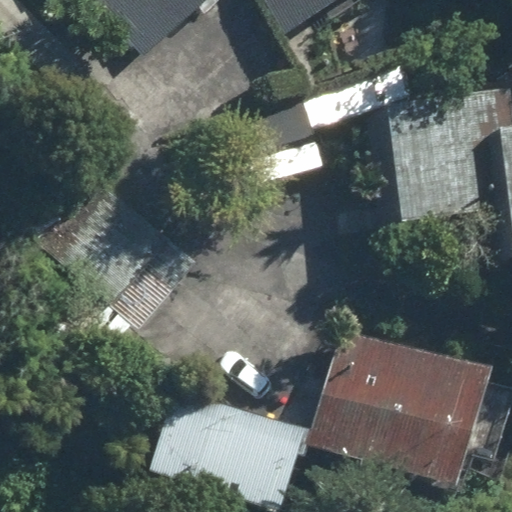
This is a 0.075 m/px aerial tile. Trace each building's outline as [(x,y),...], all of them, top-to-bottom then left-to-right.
[(98,0),(91,6),(142,64),(214,0),(98,0)] [(252,0),(280,45),(357,0),(252,0)] [(488,229),(494,278),(511,275),(511,148),(508,149),(504,110),(363,125),(376,242),(488,229)] [(198,266),(107,193),(49,265),(82,291),(47,334),(97,374),(130,332),(139,339),(198,266)] [(340,339),(304,456),(455,501),(491,385),(340,339)] [(144,485),(230,511),(282,511),(307,434),(174,392),(144,485)]
